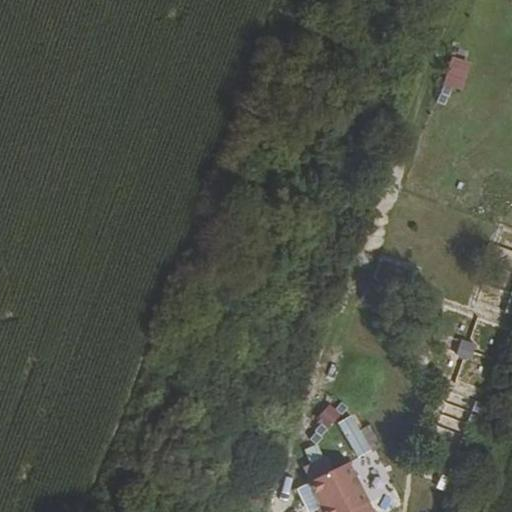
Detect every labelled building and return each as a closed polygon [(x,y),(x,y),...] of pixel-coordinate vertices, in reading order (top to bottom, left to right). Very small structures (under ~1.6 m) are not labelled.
[(451,57),(442,85),(463,92),(472,63),(451,57)] [(495,240),(511,244),(511,228),(499,225),(495,240)] [(364,295),(408,311),(423,269),(379,253),(364,295)] [(470,361),(476,345),(460,339),(454,356),(470,361)] [(341,414),(329,403),(318,416),(330,427),(341,414)] [(305,465),(310,478),(331,468),(325,456),(305,465)] [(374,511),(351,459),(331,468),(310,478),(323,504),(317,507),(319,511),(374,511)] [(450,493),(455,477),(444,474),(439,489),(450,493)] [(323,504),(310,478),(297,484),(309,511),(317,507),(323,504)]
